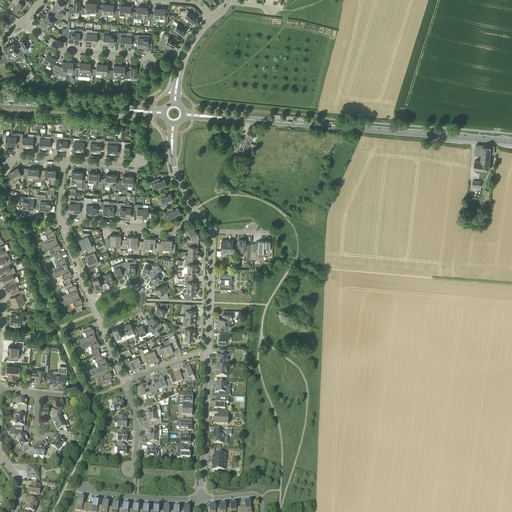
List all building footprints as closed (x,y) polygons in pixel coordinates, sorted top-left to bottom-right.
[(22,9),(24,6),(24,5),(24,6),(23,5),(24,5),(21,3),(22,1),(20,0),(12,0),(11,2),(16,5),(13,10),(18,13),(21,9),(22,9)] [(58,0),(56,0),(54,4),(63,9),(67,1),(65,0),(63,0),(63,2),(58,0)] [(81,14),(82,8),(79,7),(79,2),(74,1),(73,11),(78,11),(78,14),(81,14)] [(85,8),(82,8),(81,14),(84,14),(85,12),(90,12),(91,3),(89,3),(89,4),(88,3),(85,3),(85,8)] [(91,3),(90,12),(96,13),(95,15),(99,16),(99,9),(96,9),(96,4),(94,3),(93,4),(92,4),(92,3),(91,3)] [(55,15),(61,20),(65,14),(61,12),(63,9),(54,4),(51,9),(57,12),(55,15)] [(102,13),(107,14),(108,4),(107,4),(107,5),(105,5),(105,4),(102,4),(102,9),(99,9),(99,16),(102,16),(102,13)] [(108,4),(107,14),(113,14),(113,17),(116,17),(116,10),(113,10),(114,5),(111,5),(109,5),(109,4),(108,4)] [(116,10),(116,17),(119,17),(119,15),(124,15),(125,6),(124,6),(122,6),(123,6),(120,6),(119,11),(116,10)] [(133,18),(133,12),(130,12),(131,6),(128,6),(128,7),(127,7),(127,6),(125,6),(124,15),(130,15),(130,18),(133,18)] [(136,12),(133,12),(133,18),(136,19),(136,16),(142,16),(142,7),(141,7),(141,8),(140,8),(140,7),(137,7),(136,12)] [(147,19),(150,20),(151,13),(148,13),(148,8),(145,8),(144,8),(144,7),(142,7),(142,16),(147,17),(147,19)] [(153,17),(159,18),(160,8),(158,8),(158,9),(157,9),(154,8),(154,13),(151,13),(150,20),(153,20),(153,17)] [(164,21),(167,21),(168,15),(165,14),(165,9),(162,9),(161,9),(160,8),(159,18),(164,18),(164,21)] [(187,19),(188,20),(189,21),(192,23),(197,17),(193,13),(192,14),(186,9),(179,16),(185,21),(187,19)] [(48,14),(44,19),(52,25),(54,23),(57,25),(61,20),(55,15),(53,18),(48,14)] [(43,30),(46,32),(49,34),(51,29),(50,28),(52,25),(44,19),(40,24),(45,28),(43,30)] [(177,32),(178,33),(179,33),(182,35),(187,29),(186,30),(177,24),(175,26),(173,24),(169,30),(175,34),(177,32)] [(67,25),(66,29),(65,35),(68,36),(68,41),(74,42),(74,32),(69,32),(69,29),(69,25),(67,25)] [(83,29),(75,28),(74,32),(74,42),(75,42),(75,41),(79,42),(80,37),(83,37),(83,30),(83,29)] [(91,43),(92,34),(86,33),(86,31),(83,30),(83,37),(86,37),(85,43),(91,43)] [(92,34),(91,43),(92,43),(96,43),(97,38),(100,38),(100,32),(92,31),(92,34)] [(108,44),(109,35),(103,35),(103,32),(100,32),(100,38),(103,38),(102,44),(108,44)] [(114,45),(114,39),(117,40),(117,33),(114,33),(114,35),(109,35),(108,44),(109,45),(109,44),(114,45)] [(125,46),(126,36),(120,36),(121,33),(117,33),(117,40),(120,40),(120,45),(125,46)] [(134,41),(135,35),(132,34),(131,37),(126,36),(125,46),(127,46),(131,46),(131,41),(134,41)] [(142,47),(143,38),(138,37),(138,35),(135,35),(134,41),(137,41),(137,47),(142,47)] [(143,35),(143,38),(142,47),(144,47),(148,47),(148,42),(151,42),(152,36),(149,36),(149,35),(143,35)] [(23,46),(20,47),(23,54),(29,51),(27,47),(30,45),(32,45),(30,39),(26,40),(24,37),(19,41),(23,46)] [(167,40),(162,38),(159,45),(167,49),(169,45),(170,46),(171,47),(175,48),(178,41),(178,42),(168,37),(167,40)] [(12,55),(14,59),(15,62),(21,60),(19,56),(23,54),(20,47),(16,49),(14,44),(9,46),(12,55)] [(2,55),(4,62),(11,60),(9,56),(12,55),(9,46),(3,48),(6,54),(2,55)] [(47,64),(52,56),(51,55),(51,56),(47,53),(44,58),(42,56),(38,61),(41,63),(40,64),(45,67),(47,64)] [(52,56),(47,64),(51,67),(56,59),(53,57),(52,56)] [(69,62),(68,61),(67,71),(72,71),(72,74),(75,74),(76,68),(73,67),(73,62),(69,62)] [(79,68),(76,68),(75,74),(78,74),(78,76),(84,76),(85,63),(83,63),(79,63),(79,68)] [(89,75),(93,75),(93,69),(90,69),(90,64),(86,63),(85,63),(84,76),(89,77),(89,75)] [(93,69),(93,75),(96,76),(96,73),(101,74),(102,64),(101,64),(96,64),(96,69),(93,69)] [(110,78),(110,77),(110,70),(107,70),(108,65),(103,65),(103,64),(102,64),(101,74),(101,78),(110,78)] [(113,71),(110,70),(110,77),(113,77),(113,79),(118,79),(119,66),(118,65),(118,66),(114,65),(113,71)] [(124,78),(127,78),(127,72),(124,72),(125,66),(121,66),(119,66),(118,79),(124,80),(124,78)] [(127,72),(127,78),(127,80),(135,80),(136,76),(136,73),(137,73),(138,70),(136,70),(137,67),(131,67),(130,72),(127,72)] [(249,144),(250,145),(256,132),(248,128),(245,136),(244,136),(243,139),(240,138),(236,146),(239,148),(239,149),(245,151),(249,144)] [(10,145),(11,136),(6,136),(6,132),(3,132),(2,138),(5,138),(5,144),(10,145)] [(16,145),(16,139),(19,140),(20,133),(11,133),(11,136),(10,145),(16,145)] [(23,134),(20,133),(19,140),(22,140),(22,146),(27,146),(28,138),(23,137),(23,134)] [(50,142),(53,142),(54,133),(51,133),(51,136),(50,139),(45,139),(44,148),(50,148),(50,142)] [(62,137),(57,136),(57,133),(54,133),(53,142),(56,142),(56,149),(61,149),(62,140),(62,137)] [(36,141),(37,135),(34,134),(33,138),(28,138),(27,146),(33,147),(33,141),(36,141)] [(40,135),(37,135),(36,141),(39,141),(39,147),(44,148),(45,139),(39,139),(40,135)] [(67,149),(67,143),(70,144),(71,137),(62,137),(62,140),(61,149),(67,149)] [(71,137),(70,144),(73,144),(73,150),(78,150),(79,142),(79,138),(74,138),(71,137)] [(84,145),(87,145),(88,139),(82,138),(81,142),(79,142),(78,150),(84,151),(84,145)] [(96,138),(96,143),(95,152),(100,152),(101,146),(104,146),(104,140),(105,138),(102,138),(102,139),(96,138)] [(91,139),(88,139),(87,145),(90,145),(90,151),(95,152),(96,143),(90,143),(91,139)] [(104,140),(104,146),(107,146),(106,153),(112,153),(113,144),(113,141),(104,140)] [(121,148),(121,141),(113,141),(113,144),(112,153),(117,153),(118,147),(121,148)] [(121,141),(121,148),(124,148),(123,154),(129,154),(130,142),(121,141)] [(494,147),(476,146),(475,151),(482,152),(481,160),(475,159),(474,168),(489,169),(490,153),(493,153),(494,147)] [(13,170),(17,178),(22,175),(24,175),(25,168),(21,168),(19,169),(17,168),(13,170)] [(32,181),(33,169),(28,168),(27,175),(24,175),(24,181),(27,181),(27,177),(33,177),(32,181)] [(33,169),(32,181),(38,181),(38,182),(41,182),(41,180),(41,176),(38,176),(39,169),(33,169)] [(12,179),(9,181),(7,182),(9,187),(12,186),(15,184),(14,183),(19,180),(17,178),(13,170),(8,173),(12,179)] [(85,179),(82,179),(83,173),(77,172),(76,184),(76,187),(76,186),(81,187),(81,188),(84,188),(85,183),(85,179)] [(101,189),(102,181),(99,181),(100,174),(94,174),(93,182),(99,183),(98,187),(101,187),(101,189)] [(110,187),(111,175),(106,174),(105,181),(102,181),(101,189),(104,189),(105,186),(110,187)] [(111,175),(110,187),(114,189),(118,189),(118,190),(119,182),(116,182),(116,175),(111,175)] [(127,189),(128,176),(122,176),(122,182),(119,182),(118,190),(127,190),(127,189)] [(128,176),(127,189),(131,189),(131,190),(135,191),(136,180),(133,180),(133,177),(128,176)] [(157,190),(167,186),(164,179),(161,181),(161,180),(160,181),(159,181),(158,182),(157,179),(150,181),(153,188),(155,187),(157,190)] [(163,205),(173,200),(170,194),(167,195),(166,195),(165,196),(164,196),(163,193),(156,196),(159,203),(162,202),(163,205)] [(28,209),(28,200),(26,200),(26,197),(17,196),(17,200),(19,200),(19,203),(23,203),(22,208),(28,209)] [(37,202),(37,197),(35,196),(34,196),(34,200),(28,200),(28,209),(33,209),(34,202),(37,202)] [(37,197),(37,202),(40,203),(39,209),(45,210),(45,201),(46,198),(46,197),(40,197),(37,197)] [(84,197),(83,200),(83,206),(86,206),(85,213),(91,213),(92,201),(87,200),(87,197),(84,197)] [(96,214),(97,209),(100,209),(100,201),(101,198),(97,197),(97,201),(92,201),(91,213),(96,214)] [(53,206),(53,198),(46,198),(45,201),(45,210),(50,210),(51,205),(53,206)] [(83,206),(83,200),(80,200),(80,204),(75,203),(74,212),(79,213),(80,206),(83,206)] [(103,202),(100,201),(100,209),(103,209),(102,214),(108,215),(109,206),(103,206),(103,202)] [(117,209),(117,203),(113,202),(109,202),(109,206),(108,215),(113,215),(114,208),(117,209)] [(126,203),(117,203),(117,209),(120,209),(119,216),(125,216),(126,207),(126,204),(125,204),(126,203)] [(130,217),(131,210),(134,210),(134,206),(131,206),(131,205),(126,204),(126,207),(125,216),(130,217)] [(134,210),(137,210),(136,217),(142,217),(143,209),(143,205),(134,204),(134,206),(134,210)] [(147,209),(143,209),(142,217),(147,218),(148,212),(150,212),(151,205),(148,205),(147,209)] [(164,212),(168,218),(170,217),(172,219),(181,214),(181,213),(178,207),(175,209),(174,209),(173,210),(174,210),(172,211),(170,208),(164,212)] [(186,243),(194,243),(194,240),(198,240),(198,237),(197,235),(198,234),(192,226),(191,227),(190,226),(187,229),(188,230),(187,231),(192,236),(190,238),(190,240),(186,240),(186,243)] [(47,239),(39,242),(36,243),(37,246),(37,248),(43,246),(56,240),(55,236),(56,236),(53,231),(51,231),(50,229),(44,231),(47,239)] [(81,245),(90,241),(89,238),(91,237),(89,233),(82,233),(82,235),(83,238),(78,240),(81,245)] [(114,246),(115,236),(110,235),(109,239),(106,238),(105,247),(111,248),(111,245),(114,246)] [(123,249),(123,240),(121,240),(121,236),(115,236),(114,246),(118,246),(117,248),(123,249)] [(126,240),(123,240),(123,249),(128,249),(128,247),(132,247),(132,237),(127,236),(126,240)] [(140,250),(141,241),(138,241),(138,237),(132,237),(132,247),(135,247),(135,249),(140,250)] [(144,241),(141,241),(140,250),(145,250),(145,248),(149,248),(149,238),(144,238),(144,241)] [(157,251),(158,242),(155,242),(155,239),(149,238),(149,248),(152,248),(152,251),(154,251),(153,254),(157,254),(157,251)] [(161,243),(158,242),(157,251),(162,252),(163,249),(166,250),(167,240),(161,239),(161,243)] [(43,246),(45,250),(48,249),(50,255),(51,257),(54,255),(59,253),(60,253),(59,250),(61,249),(59,244),(58,244),(56,240),(43,246)] [(169,252),(172,252),(174,253),(175,244),(172,244),(172,240),(167,240),(166,250),(169,250),(169,252)] [(225,253),(225,251),(232,252),(232,240),(229,240),(228,241),(221,241),(221,247),(220,248),(221,249),(221,253),(225,253)] [(247,256),(251,256),(251,244),(245,244),(245,241),(238,240),(238,250),(247,250),(247,256)] [(86,249),(87,251),(95,248),(93,243),(91,244),(90,241),(81,245),(83,250),(86,249)] [(254,243),(254,244),(254,251),(258,251),(258,257),(259,257),(263,257),(265,255),(265,253),(267,253),(269,251),(269,248),(270,248),(270,242),(258,241),(258,243),(254,243)] [(194,243),(186,243),(186,248),(188,248),(188,252),(198,252),(199,249),(198,249),(198,246),(193,246),(194,243)] [(95,248),(87,251),(88,254),(85,256),(87,261),(96,257),(95,254),(97,253),(95,248)] [(185,261),(193,261),(193,258),(197,258),(197,256),(198,256),(198,252),(188,252),(188,255),(186,255),(185,261)] [(52,268),(53,269),(51,270),(52,273),(54,273),(67,267),(66,263),(64,258),(62,259),(61,256),(60,256),(59,253),(54,255),(58,266),(52,268)] [(0,264),(2,264),(3,267),(9,264),(5,255),(0,257),(0,264)] [(96,257),(87,261),(89,266),(94,264),(95,267),(102,264),(100,259),(97,260),(96,257)] [(193,261),(185,261),(185,266),(187,266),(187,270),(198,270),(198,267),(197,267),(197,264),(193,264),(193,261)] [(125,272),(125,273),(126,273),(124,265),(123,262),(113,266),(117,278),(123,276),(122,273),(121,273),(122,272),(123,272),(125,272)] [(135,270),(135,265),(131,265),(132,262),(123,262),(124,265),(126,273),(126,272),(128,271),(129,271),(130,272),(129,272),(129,275),(135,275),(135,273),(136,273),(137,270),(135,270)] [(149,263),(148,266),(144,264),(143,268),(141,267),(140,271),(141,271),(140,273),(146,275),(147,273),(148,272),(150,274),(150,275),(155,269),(157,266),(149,263)] [(7,275),(12,273),(9,264),(3,267),(0,267),(0,273),(0,275),(5,273),(7,275)] [(155,284),(155,283),(162,277),(159,274),(160,274),(162,270),(158,265),(157,266),(155,269),(150,275),(151,275),(153,277),(153,278),(151,279),(155,284)] [(62,275),(65,283),(66,285),(71,283),(70,281),(71,280),(70,277),(72,276),(70,271),(69,272),(67,267),(54,273),(52,273),(54,278),(62,275)] [(185,273),(185,279),(192,279),(192,276),(197,276),(197,274),(198,274),(198,270),(187,270),(187,273),(185,273)] [(9,282),(10,284),(16,282),(19,281),(17,276),(14,277),(12,273),(7,275),(2,277),(4,284),(9,282)] [(108,284),(114,282),(110,273),(101,277),(104,283),(103,282),(106,281),(107,281),(108,284)] [(231,289),(231,274),(220,274),(220,279),(221,279),(221,283),(219,283),(219,289),(220,289),(220,293),(227,293),(227,289),(231,289)] [(104,283),(101,277),(92,280),(96,289),(101,287),(100,284),(100,283),(103,282),(103,283),(104,283)] [(192,279),(185,279),(184,284),(187,284),(186,288),(197,288),(197,285),(196,284),(196,282),(192,282),(192,279)] [(12,290),(14,293),(19,291),(16,282),(10,284),(5,286),(7,292),(12,290)] [(66,285),(64,286),(65,289),(67,288),(69,293),(61,296),(63,301),(62,301),(65,300),(78,294),(77,290),(75,285),(73,286),(72,283),(71,283),(66,285)] [(160,298),(168,299),(168,296),(164,286),(155,289),(157,294),(160,293),(160,294),(161,296),(161,298),(160,298)] [(197,288),(186,288),(186,291),(184,291),(184,297),(191,297),(190,297),(190,294),(196,294),(196,292),(197,292),(197,288)] [(19,291),(14,293),(11,294),(13,297),(9,298),(11,303),(12,302),(15,307),(25,303),(21,294),(25,293),(23,289),(19,291)] [(63,303),(64,304),(64,305),(67,304),(73,302),(76,310),(82,307),(80,304),(83,303),(81,298),(80,299),(78,294),(65,300),(62,301),(63,303)] [(168,306),(168,304),(160,303),(160,304),(161,304),(161,306),(160,308),(159,308),(157,307),(154,312),(163,316),(168,306)] [(191,307),(187,307),(187,305),(183,304),(183,312),(186,312),(185,316),(196,316),(196,313),(195,313),(195,310),(190,310),(190,307),(191,307)] [(24,314),(15,314),(14,313),(13,317),(10,316),(10,321),(11,321),(10,326),(20,327),(21,320),(23,320),(24,314)] [(218,329),(230,329),(231,320),(232,320),(232,315),(222,315),(222,319),(218,319),(218,329)] [(183,325),(190,325),(191,322),(195,322),(195,320),(196,320),(196,316),(185,316),(185,319),(183,319),(183,325)] [(158,323),(152,317),(151,317),(147,321),(150,323),(150,324),(147,326),(146,325),(151,331),(153,334),(159,328),(156,325),(158,323)] [(122,329),(125,335),(133,332),(130,323),(125,325),(126,328),(122,329)] [(143,327),(142,324),(137,326),(140,336),(149,332),(150,336),(152,335),(151,331),(146,325),(147,326),(144,328),(143,327)] [(190,328),(190,325),(183,325),(183,330),(185,330),(185,334),(195,334),(195,331),(195,328),(190,328)] [(78,339),(80,344),(96,338),(94,334),(95,333),(93,328),(90,329),(89,326),(83,329),(86,336),(78,339)] [(118,331),(117,328),(112,330),(116,339),(125,335),(122,329),(118,331)] [(219,336),(218,336),(217,337),(217,345),(226,345),(226,340),(229,340),(230,339),(230,334),(220,333),(219,336)] [(195,334),(185,334),(185,337),(182,337),(182,343),(190,343),(188,343),(189,340),(194,340),(194,338),(195,338),(195,334)] [(99,351),(98,348),(100,347),(100,346),(100,345),(99,345),(98,342),(97,342),(96,338),(80,344),(82,349),(90,345),(93,353),(90,354),(91,357),(100,354),(99,351)] [(171,338),(163,341),(169,355),(174,353),(172,348),(175,347),(172,340),(171,338)] [(169,355),(163,341),(165,346),(162,347),(161,345),(156,347),(159,355),(162,354),(163,357),(169,355)] [(18,359),(19,347),(8,346),(8,351),(9,351),(9,353),(8,353),(7,358),(18,359)] [(158,359),(156,356),(159,355),(156,347),(151,348),(152,351),(149,352),(153,361),(158,359)] [(149,352),(147,349),(142,351),(141,348),(138,349),(143,361),(146,360),(147,363),(153,361),(149,352)] [(133,358),(137,368),(142,365),(140,362),(143,361),(138,349),(140,353),(135,355),(136,357),(133,358)] [(232,350),(228,350),(219,349),(219,352),(217,352),(217,360),(228,361),(229,354),(232,355),(232,350)] [(91,374),(92,374),(107,368),(106,364),(107,363),(105,358),(102,359),(101,356),(95,358),(98,366),(89,369),(91,374)] [(137,368),(133,358),(130,359),(129,357),(124,359),(126,366),(130,365),(131,370),(137,368)] [(15,381),(16,375),(18,375),(18,367),(7,366),(6,374),(9,374),(8,380),(15,381)] [(186,373),(183,374),(186,383),(191,381),(190,378),(194,377),(193,374),(194,374),(194,366),(191,368),(190,368),(185,370),(186,373)] [(227,377),(227,367),(216,367),(216,370),(217,370),(217,372),(216,372),(216,377),(227,377)] [(101,384),(102,386),(103,386),(112,383),(111,380),(110,377),(112,377),(110,371),(109,372),(107,368),(92,374),(94,378),(102,375),(105,382),(101,384)] [(37,371),(32,371),(31,377),(34,378),(35,377),(36,377),(36,380),(44,381),(45,371),(37,370),(37,371)] [(60,370),(60,374),(58,374),(58,372),(50,371),(49,379),(53,379),(53,382),(60,383),(60,385),(65,385),(65,384),(68,384),(68,380),(66,380),(66,375),(66,370),(60,370)] [(185,383),(186,383),(183,374),(180,375),(179,372),(174,374),(178,384),(181,382),(181,385),(185,383)] [(170,380),(167,381),(170,389),(175,387),(175,385),(178,384),(174,374),(169,376),(170,380)] [(163,379),(158,381),(162,390),(165,389),(165,391),(170,389),(167,381),(164,382),(163,379)] [(154,386),(151,387),(154,395),(159,393),(159,391),(162,390),(158,381),(153,383),(154,386)] [(230,385),(227,385),(227,383),(216,382),(216,386),(216,388),(215,393),(218,393),(218,395),(230,396),(230,385)] [(147,385),(142,387),(146,396),(149,395),(149,397),(154,395),(151,387),(148,388),(147,385)] [(137,389),(139,394),(141,401),(143,400),(144,400),(147,399),(146,396),(142,387),(137,389)] [(193,395),(191,395),(192,391),(187,391),(180,393),(180,396),(183,396),(183,402),(192,403),(192,405),(193,405),(193,395)] [(119,399),(112,401),(113,404),(112,405),(115,412),(124,408),(122,403),(122,401),(120,402),(119,399)] [(228,404),(228,399),(216,399),(216,404),(215,404),(215,408),(219,409),(221,409),(225,409),(225,404),(228,404)] [(13,410),(17,410),(27,411),(27,408),(25,408),(26,406),(27,401),(18,400),(17,405),(13,405),(13,410)] [(192,406),(182,405),(182,415),(192,416),(192,411),(192,410),(192,406)] [(56,411),(52,417),(54,419),(55,420),(53,421),(55,426),(66,421),(65,421),(63,416),(62,417),(60,413),(63,409),(60,406),(56,411)] [(147,416),(157,415),(157,412),(160,411),(159,406),(152,407),(152,410),(147,410),(147,413),(146,413),(147,416)] [(49,415),(52,417),(56,411),(54,409),(49,409),(43,408),(42,417),(48,418),(48,415),(49,415)] [(27,411),(17,410),(17,414),(16,414),(16,420),(25,421),(25,415),(25,414),(26,414),(27,411)] [(214,424),(228,425),(228,414),(218,413),(218,417),(214,417),(214,424)] [(157,415),(147,416),(147,419),(148,419),(148,422),(154,421),(154,424),(162,423),(161,418),(158,418),(157,415)] [(118,417),(115,417),(113,419),(113,422),(115,424),(117,424),(117,428),(126,428),(127,420),(125,420),(126,417),(118,417)] [(192,423),(184,422),(184,419),(182,419),(178,419),(177,419),(177,422),(181,422),(180,430),(180,431),(185,431),(185,430),(192,430),(192,423)] [(11,422),(16,422),(15,426),(16,426),(15,430),(22,431),(23,428),(21,427),(21,426),(24,426),(25,421),(16,420),(11,420),(11,422)] [(67,435),(71,435),(71,433),(68,433),(67,432),(65,427),(66,427),(68,426),(66,421),(55,426),(57,431),(60,430),(60,431),(60,434),(67,435)] [(148,433),(148,436),(158,437),(158,431),(161,431),(161,428),(154,428),(154,431),(149,430),(149,433),(148,433)] [(22,434),(22,431),(15,430),(15,433),(17,437),(16,438),(19,443),(27,439),(25,434),(22,435),(22,434)] [(118,431),(118,434),(118,441),(127,442),(127,436),(126,436),(126,430),(121,430),(121,431),(118,431)] [(231,431),(219,431),(214,431),(214,438),(215,438),(215,443),(217,443),(217,444),(224,444),(224,435),(231,435),(231,431)] [(181,439),(180,443),(187,444),(188,445),(190,445),(191,444),(191,442),(190,441),(190,437),(188,437),(188,433),(178,433),(178,439),(181,439)] [(67,435),(60,434),(59,437),(59,438),(57,437),(54,441),(61,447),(64,442),(67,438),(74,439),(74,436),(71,435),(67,435)] [(158,440),(158,437),(148,436),(148,439),(148,442),(154,443),(154,446),(160,446),(160,440),(158,440)] [(25,454),(26,454),(30,448),(28,446),(27,445),(29,444),(27,439),(19,443),(21,448),(23,451),(20,455),(17,459),(20,461),(25,454)] [(57,456),(55,455),(58,451),(61,447),(54,441),(50,446),(52,447),(52,448),(49,450),(53,458),(53,460),(55,458),(57,456)] [(117,454),(120,454),(120,455),(124,455),(126,455),(126,448),(125,448),(125,445),(118,444),(118,448),(117,448),(117,454)] [(33,456),(39,457),(40,448),(34,447),(34,450),(33,450),(30,448),(26,454),(28,456),(33,456)] [(149,457),(153,457),(156,457),(156,450),(158,450),(158,447),(156,447),(149,447),(149,450),(147,450),(147,457),(149,457)] [(187,447),(177,447),(177,452),(178,453),(181,453),(180,457),(182,457),(182,459),(185,459),(185,458),(190,458),(191,453),(189,453),(189,450),(187,450),(187,447)] [(39,457),(44,457),(49,458),(50,459),(53,458),(49,450),(46,451),(45,451),(45,448),(40,448),(39,457)] [(227,454),(214,453),(214,457),(213,457),(213,461),(212,461),(212,463),(213,463),(212,470),(225,471),(225,462),(226,462),(227,454)] [(40,479),(39,478),(39,467),(28,467),(27,472),(29,472),(29,473),(28,477),(32,477),(32,478),(35,479),(35,481),(40,482),(40,479)] [(40,488),(41,485),(31,483),(30,489),(29,489),(28,494),(39,495),(40,488)] [(84,511),(86,511),(88,504),(83,503),(84,500),(79,499),(79,498),(78,498),(76,510),(84,511)] [(33,511),(34,511),(38,501),(28,499),(29,500),(27,506),(26,505),(25,510),(33,511)] [(88,504),(86,511),(96,511),(98,506),(98,502),(93,501),(92,505),(88,504)] [(240,508),(240,511),(251,511),(250,502),(249,503),(244,504),(245,507),(240,508)] [(98,506),(96,511),(107,511),(108,507),(108,503),(108,504),(103,503),(102,507),(98,506)]
